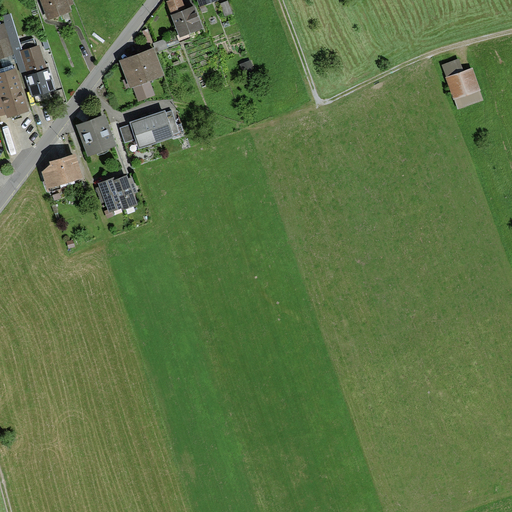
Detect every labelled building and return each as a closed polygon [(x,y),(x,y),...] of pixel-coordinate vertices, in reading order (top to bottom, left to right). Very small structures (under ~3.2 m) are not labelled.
[(71,12),(69,6),(74,4),(72,0),(39,0),(48,21),(71,12)] [(156,52),(191,38),(189,35),(203,30),(194,6),(186,10),(181,0),(170,0),(165,2),(178,35),(165,40),(164,39),(152,43),(154,48),(156,52)] [(233,15),(228,1),(220,3),(225,17),(233,15)] [(17,44),(7,11),(1,13),(4,24),(14,55),(20,74),(26,72),(27,76),(25,77),(32,98),(56,91),(49,69),(47,69),(39,45),(37,46),(34,38),(17,44)] [(0,59),(14,55),(4,24),(0,25),(0,59)] [(147,44),(153,42),(148,29),(142,31),(147,44)] [(130,89),(165,75),(156,52),(154,48),(119,61),(130,89)] [(246,71),(254,67),(251,59),(243,63),(246,71)] [(483,100),(472,68),(463,71),(459,59),(441,65),(456,110),(483,100)] [(30,112),(15,69),(0,73),(0,117),(6,115),(7,119),(30,112)] [(179,132),(172,110),(165,113),(165,110),(147,116),(157,144),(174,138),(173,134),(179,132)] [(116,148),(104,115),(76,126),(87,158),(116,148)] [(130,124),(119,128),(124,144),(135,140),(139,150),(157,144),(147,116),(129,122),(130,124)] [(49,163),(50,166),(41,172),(48,191),(85,178),(76,153),(49,163)] [(131,178),(128,179),(126,176),(115,180),(113,181),(123,208),(121,209),(122,212),(126,210),(127,215),(136,212),(134,207),(138,205),(134,194),(137,192),(131,178)] [(115,180),(114,178),(98,184),(99,187),(95,189),(101,203),(104,201),(109,213),(121,209),(123,208),(113,181),(115,180)]
